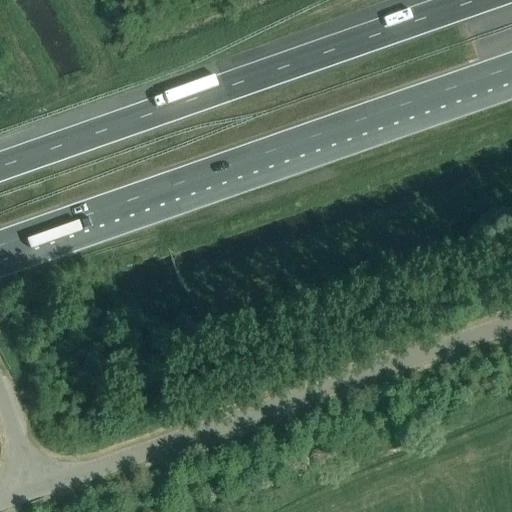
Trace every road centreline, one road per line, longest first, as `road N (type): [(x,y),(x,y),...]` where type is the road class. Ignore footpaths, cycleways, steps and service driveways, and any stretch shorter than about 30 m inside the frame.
road 1 (motorway): [(0,245),(511,67)]
road 2 (motorway): [(478,0),(0,166)]
road 3 (unclassified): [(511,327),(33,492)]
